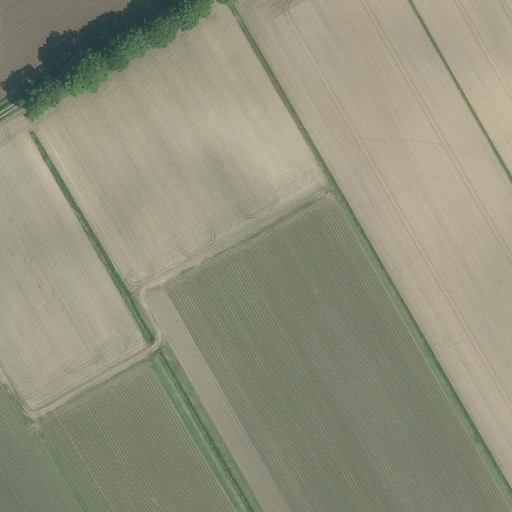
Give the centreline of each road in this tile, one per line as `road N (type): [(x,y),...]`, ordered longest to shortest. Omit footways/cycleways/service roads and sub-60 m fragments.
road 1 (track): [(175,277),(142,301),(159,346),(54,410),(33,417),(0,371)]
road 2 (track): [(185,0),(0,111)]
